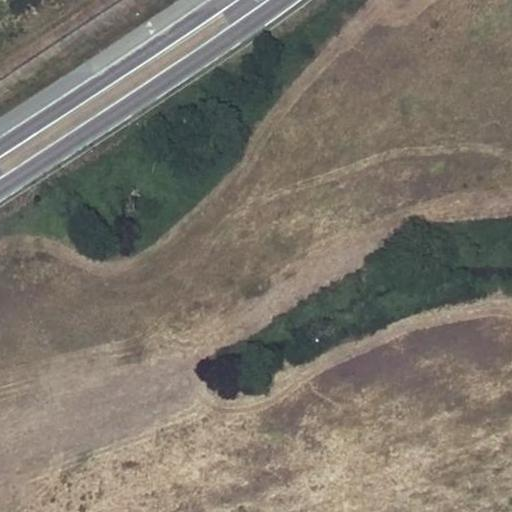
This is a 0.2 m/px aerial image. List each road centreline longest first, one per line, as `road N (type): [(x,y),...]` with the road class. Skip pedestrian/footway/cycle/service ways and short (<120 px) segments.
road 1 (secondary): [(0,190),(283,0)]
road 2 (secondary): [(224,0),(0,146)]
